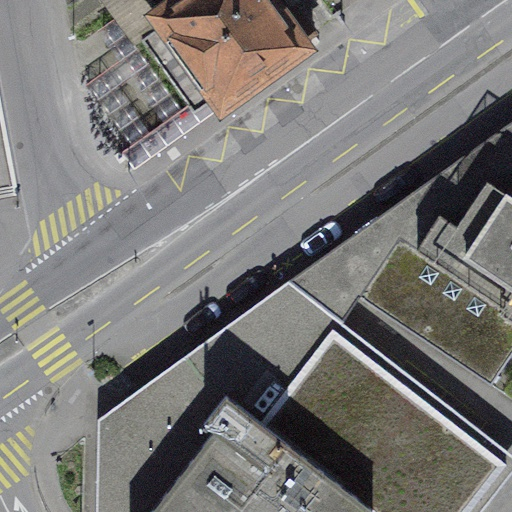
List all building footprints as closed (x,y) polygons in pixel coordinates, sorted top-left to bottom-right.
[(150,0),(227,109),(263,84),(302,57),(261,0),(150,0)] [(135,48),(87,82),(131,144),(179,110),(135,48)] [(201,127),(189,110),(123,156),(135,173),(201,127)] [(360,261),(344,286),(393,318),(492,383),(511,352),(511,166),(502,160),(495,172),(472,205),(453,192),(417,247),(396,233),(372,269),(360,261)] [(393,318),(344,286),(311,319),(362,358),(393,318)] [(311,319),(203,396),(125,451),(117,511),(480,511),(511,474),(362,358),(311,319)]
